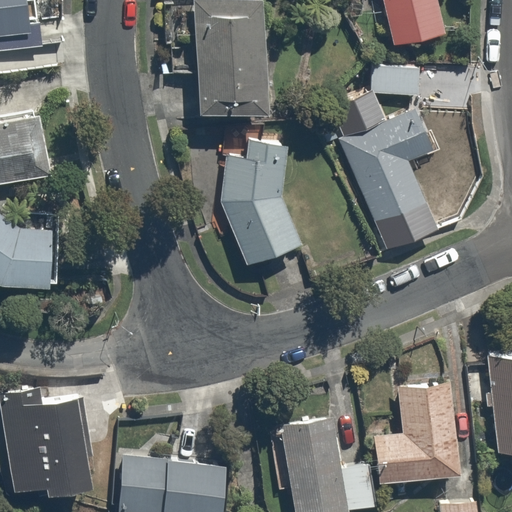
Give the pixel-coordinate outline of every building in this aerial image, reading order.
[(0,0),(0,44),(44,40),(39,0),(0,0)] [(264,98),(263,75),(275,74),(273,31),(261,32),(259,0),(194,0),(199,101),(264,98)] [(362,0),(348,0),(337,6),(360,47),(382,36),(362,0)] [(442,0),(385,0),(396,36),(449,20),(442,0)] [(357,59),(356,89),(418,90),(419,61),(357,59)] [(334,140),(351,173),(336,180),(360,228),(429,193),(409,154),(436,140),(415,99),(334,140)] [(0,108),(0,170),(50,159),(36,100),(0,108)] [(281,190),(293,143),(289,119),(225,130),(228,142),(217,197),(241,255),(248,254),(311,243),(309,232),(281,190)] [(53,249),(54,219),(42,217),(42,208),(11,215),(0,203),(0,276),(57,280),(58,257),(59,250),(53,249)] [(511,444),(511,334),(482,337),(491,446),(511,444)] [(399,424),(370,427),(376,479),(462,470),(452,374),(395,380),(399,424)] [(0,420),(11,483),(43,477),(44,486),(97,476),(81,387),(28,397),(25,383),(0,387),(0,420)] [(281,419),(293,511),(347,511),(346,504),(375,500),(369,456),(340,460),(333,412),(281,419)] [(166,452),(166,446),(129,443),(112,442),(111,459),(120,459),(117,505),(203,511),(225,511),(229,457),(166,452)] [(482,511),(482,489),(437,491),(437,511),(482,511)]
